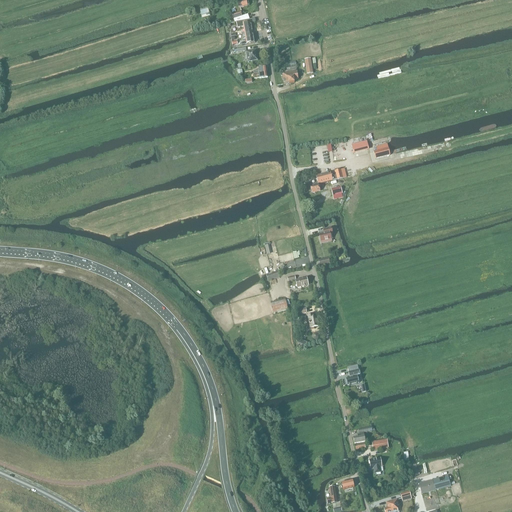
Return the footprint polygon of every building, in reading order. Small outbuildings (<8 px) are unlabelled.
[(234,22),(236,22),(249,20),(248,15),(244,16),(242,17),(240,12),(241,11),(240,8),(247,6),(247,3),(247,2),(246,1),(246,0),(238,3),(239,7),(234,8),(236,13),(232,14),(234,19),(234,22)] [(199,9),(202,19),(210,16),(207,7),(199,9)] [(243,27),(244,29),(252,28),(251,23),(250,23),(249,20),(236,22),(237,28),(243,27)] [(246,52),(248,62),(258,60),(256,50),(246,52)] [(313,71),(309,56),(304,58),(308,72),(313,71)] [(294,80),(298,80),(297,72),(282,74),(284,84),(294,83),(294,80)] [(369,150),(368,148),(367,141),(355,144),(357,152),(357,153),(369,150)] [(388,148),(377,151),(373,152),(375,159),(390,155),(388,148)] [(341,170),(335,171),(337,180),(343,178),(342,177),(344,176),(344,178),(355,176),(352,167),(344,169),(344,172),(342,172),(342,171),(341,171),(341,170)] [(318,185),(310,187),(311,189),(310,190),(311,192),(312,193),(320,191),(319,187),(321,187),(320,185),(320,184),(332,181),(330,172),(330,173),(316,176),(318,184),(318,185)] [(341,186),(332,188),(333,196),(343,194),(341,186)] [(319,235),(321,242),(331,240),(330,234),(332,234),(331,228),(324,230),(325,233),(319,235)] [(266,275),(268,281),(279,277),(278,271),(266,275)] [(295,281),(297,288),(308,285),(307,278),(295,281)] [(270,303),(273,314),(288,310),(285,299),(270,303)] [(309,319),(310,324),(310,328),(319,326),(317,318),(315,318),(314,315),(306,316),(307,320),(306,320),(309,319)] [(350,378),(345,379),(347,386),(349,385),(349,386),(350,386),(350,385),(356,384),(357,384),(359,383),(357,375),(360,375),(359,370),(348,373),(349,377),(350,377),(350,378)] [(349,393),(349,394),(350,395),(349,395),(349,396),(349,397),(349,399),(350,399),(350,400),(358,398),(357,393),(359,392),(360,393),(366,392),(364,384),(361,385),(361,386),(356,388),(356,392),(349,393)] [(353,438),(354,444),(365,442),(363,433),(372,431),(371,427),(358,430),(359,433),(360,437),(353,438)] [(372,442),(373,450),(388,448),(387,440),(372,442)] [(369,460),(371,468),(373,468),(374,473),(381,472),(380,467),(381,467),(380,458),(369,460)] [(420,483),(418,483),(421,493),(442,488),(439,478),(433,479),(432,476),(419,480),(420,483)] [(352,480),(341,483),(343,490),(354,487),(352,480)] [(329,492),(330,492),(332,499),(327,500),(327,503),(337,502),(337,499),(336,499),(334,486),(329,487),(329,492)] [(397,500),(386,503),(387,508),(384,509),(384,511),(395,511),(398,511),(397,506),(399,506),(397,500)]
